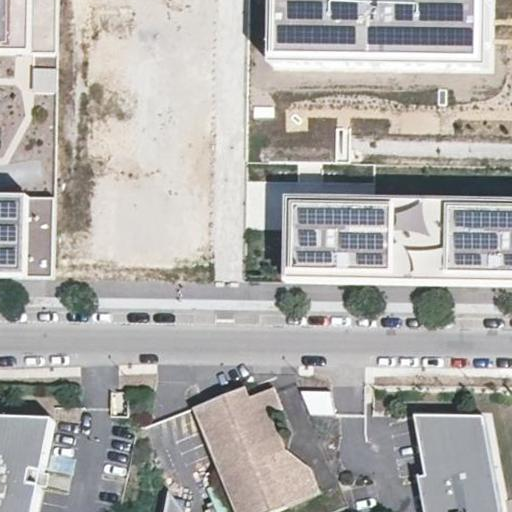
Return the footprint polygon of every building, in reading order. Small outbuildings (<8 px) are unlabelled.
[(0,0),(0,54),(59,55),(59,0),(0,0)] [(487,0),(272,0),(272,62),(486,66),(487,0)] [(0,278),(56,279),(57,199),(0,198),(0,278)] [(511,206),(295,203),(293,283),(511,286),(511,206)] [(285,411),(276,389),(252,399),(248,389),(196,411),(238,511),(286,511),(287,511),(267,463),(294,452),(278,414),(285,411)] [(309,419),(335,417),(334,394),(308,396),(309,419)] [(503,511),(486,418),(417,417),(429,478),(431,493),(424,494),(427,511),(503,511)] [(36,511),(44,477),(54,421),(0,419),(0,511),(36,511)] [(314,469),(294,452),(267,463),(287,511),(325,496),(314,469)] [(431,493),(429,478),(421,479),(424,494),(431,493)] [(183,511),(170,493),(166,511),(183,511)]
